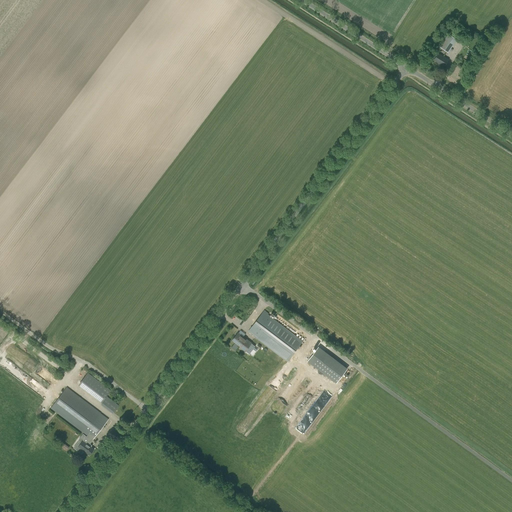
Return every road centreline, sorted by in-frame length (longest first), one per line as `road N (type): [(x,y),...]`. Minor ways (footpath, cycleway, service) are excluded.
road 1 (unclassified): [(69,511),(406,66)]
road 2 (unclassified): [(511,131),(406,66)]
road 3 (unclassified): [(406,66),(302,0)]
